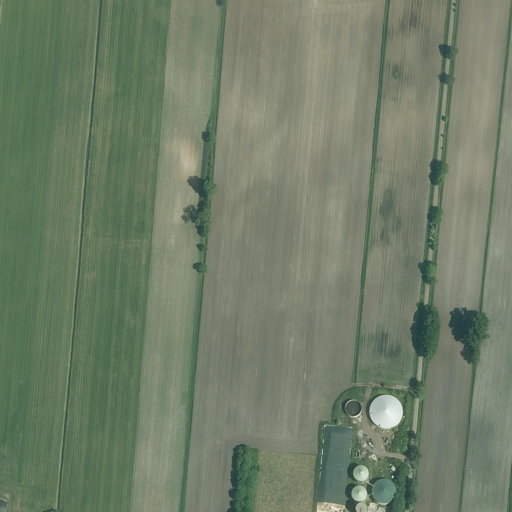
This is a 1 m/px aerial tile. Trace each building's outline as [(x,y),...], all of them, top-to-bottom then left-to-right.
[(370,417),(372,423),(375,427),(381,430),(388,431),(396,428),(401,423),(403,418),(403,411),(400,404),(396,401),(389,398),(382,398),(377,401),(372,406),(370,411),(370,417)] [(345,413),(346,415),(348,418),(351,419),(354,419),(356,418),(359,416),(360,414),(361,411),(360,408),(359,406),(356,404),(354,403),(351,403),(349,404),(347,406),(345,408),(345,411),(345,413)] [(364,485),(366,483),(368,482),(370,479),(370,476),(370,473),(368,471),(366,469),(363,468),(361,468),(358,469),(356,471),(355,473),(354,475),(354,478),(355,480),(356,482),(358,484),(361,485),(364,485)] [(375,489),(374,493),(374,497),(376,501),(378,504),(382,506),(386,506),(390,506),(393,504),(396,501),(398,498),(398,494),(397,490),(395,486),(392,484),(389,483),(385,482),(381,484),(378,486),(375,489)] [(362,506),(364,504),(366,503),(368,500),(368,497),(367,494),(366,492),(364,490),(361,489),(359,489),(356,490),(354,492),(352,494),(352,496),(352,499),(352,501),(354,503),(356,505),(359,506),(362,506)]
